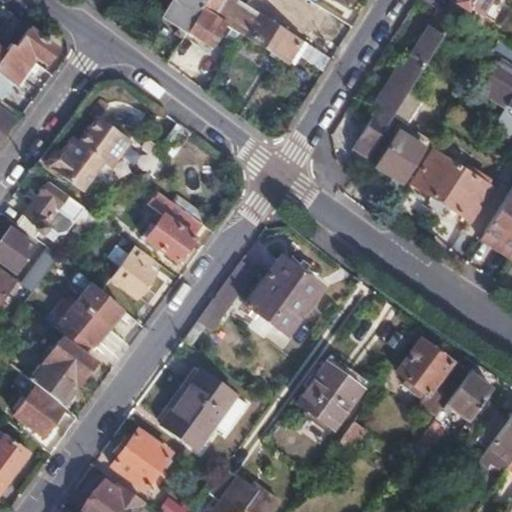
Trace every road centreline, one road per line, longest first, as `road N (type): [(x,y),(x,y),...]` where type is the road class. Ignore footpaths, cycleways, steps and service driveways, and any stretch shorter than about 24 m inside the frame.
road 1 (residential): [(281,176),(34,511)]
road 2 (residential): [(511,339),(281,176)]
road 3 (residential): [(281,176),(103,37)]
road 4 (residential): [(395,0),(281,176)]
road 5 (residential): [(103,37),(0,173)]
